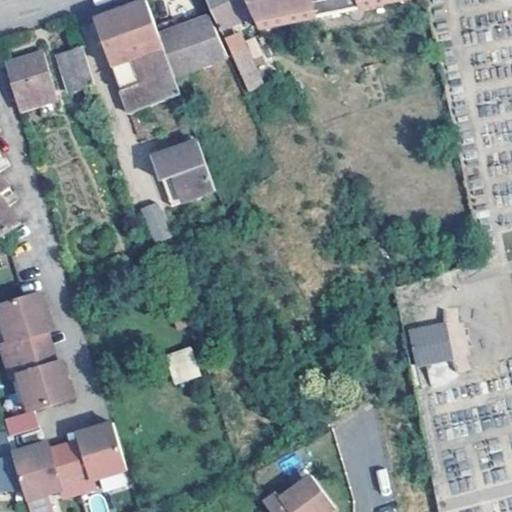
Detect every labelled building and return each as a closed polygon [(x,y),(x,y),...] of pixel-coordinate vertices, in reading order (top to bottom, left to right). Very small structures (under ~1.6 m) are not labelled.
[(181,93),(174,74),(158,33),(145,0),(143,0),(95,18),(130,112),(163,100),(181,93)] [(206,0),(220,29),(253,14),(246,0),(206,0)] [(246,0),(253,14),(258,25),(387,0),(246,0)] [(158,33),(174,74),(226,56),(208,16),(158,33)] [(237,31),(223,37),(248,91),(262,85),(237,31)] [(93,82),(80,45),(55,52),(67,91),(93,82)] [(53,98),(38,51),(1,61),(16,109),(53,98)] [(163,100),(173,128),(192,121),(181,93),(163,100)] [(192,121),(173,128),(179,147),(199,141),(192,121)] [(217,189),(199,141),(179,147),(155,156),(173,203),(217,189)] [(0,236),(3,235),(18,222),(8,208),(4,203),(0,196),(0,195),(10,189),(0,175),(0,154),(1,155),(0,153),(0,236)] [(0,171),(8,165),(1,155),(0,154),(0,171)] [(18,199),(10,189),(0,195),(0,196),(4,203),(8,208),(18,199)] [(170,234),(156,200),(141,205),(155,241),(170,234)] [(41,293),(0,305),(0,314),(9,342),(1,345),(11,378),(19,375),(30,411),(74,398),(62,361),(48,365),(38,334),(53,330),(41,293)] [(466,368),(463,308),(447,309),(451,369),(466,368)] [(407,329),(415,367),(453,359),(445,321),(407,329)] [(203,374),(193,345),(178,350),(188,379),(203,374)] [(46,442),(13,452),(18,470),(23,489),(25,499),(61,488),(63,496),(93,486),(91,479),(126,468),(112,422),(77,432),(82,448),(52,458),(46,442)] [(7,430),(1,430),(1,470),(18,470),(13,452),(7,430)] [(1,470),(0,469),(0,489),(23,489),(18,470),(1,470)] [(275,488),(261,498),(271,511),(326,511),(334,507),(310,471),(278,493),(275,488)] [(101,487),(126,484),(125,475),(100,477),(101,487)]
